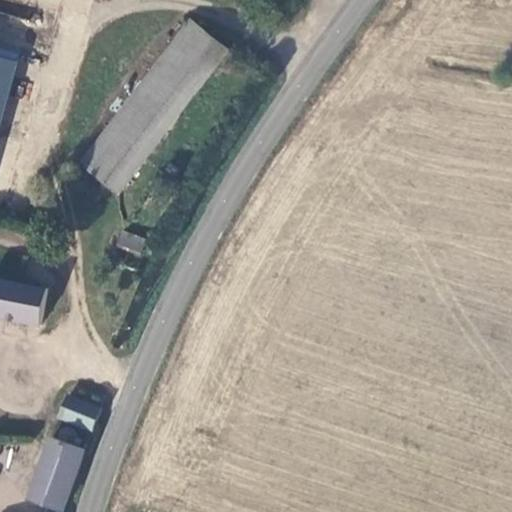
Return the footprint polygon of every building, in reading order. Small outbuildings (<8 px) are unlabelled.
[(185,19),(77,161),(117,190),(225,50),(185,19)] [(0,109),(14,58),(0,54),(0,109)] [(146,236),(122,229),(117,242),(142,249),(146,236)] [(0,316),(40,324),(47,288),(0,278),(0,316)] [(64,414),(98,427),(105,405),(73,394),(64,414)] [(33,498),(66,510),(89,449),(80,445),(82,441),(83,437),(81,433),(77,430),(73,429),(68,430),(64,433),(62,438),(58,436),(33,498)]
